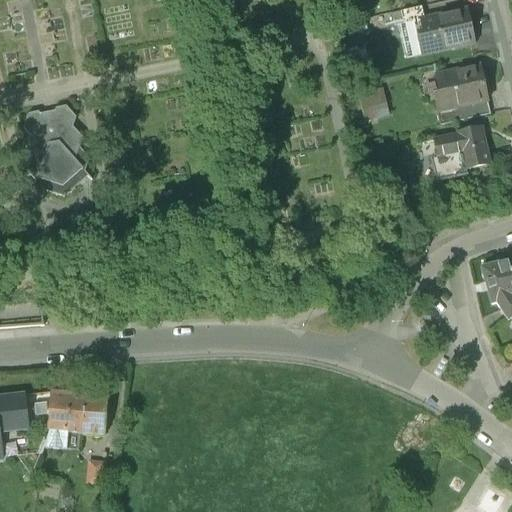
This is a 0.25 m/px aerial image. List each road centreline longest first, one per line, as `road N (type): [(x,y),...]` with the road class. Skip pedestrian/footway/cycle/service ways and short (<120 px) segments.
road 1 (residential): [(369,362),(205,341),(0,355)]
road 2 (residential): [(511,232),(452,253),(408,288),(369,362)]
road 3 (residential): [(511,447),(438,393),(369,362)]
